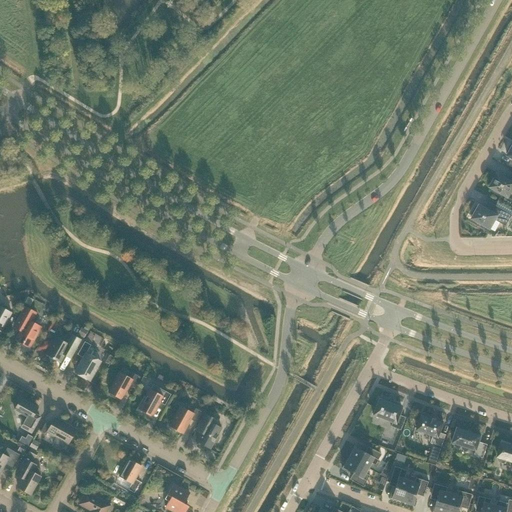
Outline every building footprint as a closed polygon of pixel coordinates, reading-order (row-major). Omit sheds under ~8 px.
[(492,184),(490,188),(494,190),(493,192),(502,197),(503,195),(508,198),(511,191),(511,177),(510,181),(498,174),(497,175),(494,174),(490,183),(492,184)] [(477,206),(472,214),(474,215),(472,219),(491,230),(496,220),(506,226),(511,215),(496,206),(493,212),(480,205),(479,207),(477,206)] [(0,332),(1,333),(12,313),(8,311),(8,310),(8,308),(4,306),(2,307),(2,308),(0,306),(0,332)] [(25,307),(14,327),(21,331),(16,340),(30,348),(41,327),(31,322),(36,313),(25,307)] [(83,338),(87,331),(81,327),(77,334),(83,338)] [(92,341),(95,336),(89,332),(86,338),(92,341)] [(49,356),(50,360),(53,359),(54,359),(60,362),(64,355),(68,349),(74,352),(81,340),(71,335),(66,343),(56,338),(46,354),(49,356)] [(93,372),(94,373),(101,362),(86,354),(91,345),(85,342),(78,355),(83,358),(81,362),(80,365),(81,365),(76,373),(75,373),(89,381),(90,381),(89,380),(93,372)] [(107,353),(103,360),(109,363),(113,356),(107,353)] [(110,395),(115,398),(116,396),(121,399),(129,385),(135,388),(141,377),(135,374),(132,380),(120,373),(109,392),(111,393),(110,395)] [(162,397),(150,390),(139,409),(152,416),(160,402),(165,405),(171,395),(165,391),(162,397)] [(38,408),(21,399),(16,407),(14,407),(16,415),(21,414),(27,417),(21,427),(31,432),(37,422),(32,419),(38,408)] [(402,409),(379,400),(373,416),(392,423),(391,427),(401,431),(405,418),(399,416),(402,409)] [(193,414),(181,407),(170,426),(182,433),(190,419),(196,422),(201,412),(196,409),(193,414)] [(214,442),(215,443),(217,442),(219,439),(219,437),(217,436),(221,429),(214,424),(216,420),(205,414),(196,431),(202,434),(197,442),(210,449),(214,442)] [(442,447),(446,435),(440,433),(444,424),(444,423),(443,423),(436,421),(437,419),(431,417),(430,419),(423,416),(417,430),(418,430),(434,436),(431,443),(442,447)] [(40,432),(46,435),(47,433),(68,444),(76,430),(55,418),(53,423),(52,425),(46,422),(40,432)] [(480,442),(481,436),(472,433),(473,433),(467,431),(458,428),(454,443),(477,450),(475,455),(484,458),(488,445),(480,442)] [(29,446),(36,450),(39,443),(33,440),(29,446)] [(510,445),(502,443),(498,457),(499,458),(499,460),(500,462),(504,463),(506,462),(507,460),(511,461),(511,445),(510,445)] [(351,456),(350,458),(369,469),(372,463),(375,465),(381,454),(370,448),(367,454),(359,450),(360,449),(355,446),(350,455),(351,456)] [(74,456),(77,451),(70,447),(67,452),(74,456)] [(0,472),(5,464),(12,468),(20,455),(7,448),(3,455),(0,453),(0,472)] [(27,455),(35,458),(37,453),(30,449),(27,455)] [(439,466),(444,453),(436,450),(431,463),(439,466)] [(369,469),(350,458),(348,460),(347,460),(342,469),(347,472),(347,471),(355,475),(352,481),(363,487),(369,476),(366,474),(369,469)] [(32,463),(25,459),(18,472),(25,476),(22,480),(18,488),(31,495),(41,477),(39,476),(41,474),(41,472),(40,470),(35,467),(34,469),(30,466),(32,463)] [(129,459),(119,477),(132,484),(128,490),(134,493),(140,482),(135,479),(142,467),(129,459)] [(401,500),(403,501),(410,480),(404,478),(407,471),(395,467),(389,483),(396,485),(393,493),(392,493),(390,498),(400,501),(401,500)] [(410,480),(403,501),(406,502),(405,503),(415,506),(417,501),(416,500),(419,492),(425,494),(429,482),(417,478),(416,482),(410,480)] [(474,478),(472,489),(480,491),(482,480),(474,478)] [(173,484),(165,499),(169,502),(166,507),(173,511),(185,511),(188,506),(184,504),(190,493),(173,484)] [(447,511),(453,493),(447,491),(448,487),(435,484),(432,496),(439,498),(436,507),(435,506),(434,511),(447,511)] [(453,493),(447,511),(459,511),(462,505),(469,507),(473,495),(460,491),(459,494),(453,493)] [(86,493),(80,504),(91,511),(106,511),(110,506),(86,493)] [(115,495),(113,499),(123,504),(125,500),(115,495)] [(494,511),(497,504),(490,503),(491,499),(480,496),(477,509),(483,510),(482,511),(494,511)] [(497,504),(494,511),(511,511),(511,500),(510,500),(509,503),(498,501),(497,504)]
